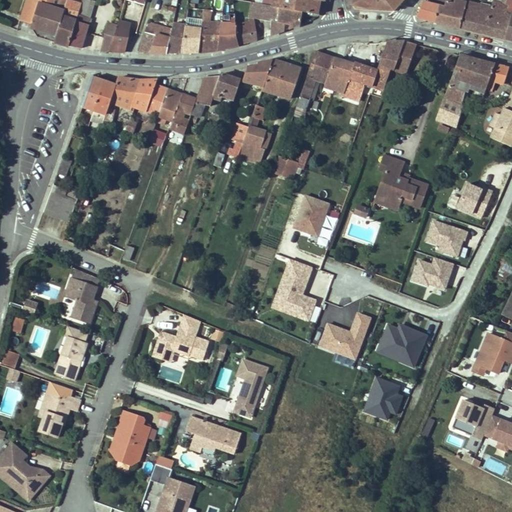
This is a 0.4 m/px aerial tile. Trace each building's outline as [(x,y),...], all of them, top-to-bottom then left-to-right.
[(68,0),(67,0),(26,0),(20,21),(21,21),(21,20),(32,23),(31,27),(56,35),(64,12),(68,0)] [(78,15),(82,4),(68,0),(64,12),(56,35),(54,42),(69,47),(76,22),(78,15)] [(94,3),(86,0),(82,0),(82,4),(78,15),(89,18),(94,3)] [(262,0),(261,4),(273,6),(272,7),(280,9),(302,12),(317,15),(319,1),(312,0),(262,0)] [(353,0),(352,5),(353,7),(394,10),(403,0),(353,0)] [(425,0),(423,2),(439,6),(435,21),(460,28),(466,3),(465,3),(455,0),(425,0)] [(466,3),(460,28),(505,39),(511,15),(507,13),(509,6),(505,5),(507,0),(501,0),(500,3),(493,1),(491,9),(466,2),(465,3),(466,3)] [(423,2),(417,17),(435,21),(439,6),(423,2)] [(261,4),(256,3),(253,18),(271,21),(270,35),(284,30),(285,23),(280,22),(277,21),(280,9),(272,7),(273,6),(261,4)] [(302,12),(280,9),(277,21),(280,22),(285,23),(290,24),(289,29),(300,25),(302,12)] [(212,11),(203,10),(201,30),(199,52),(217,51),(221,24),(212,24),(212,11)] [(89,18),(78,15),(76,22),(69,47),(82,48),(91,19),(89,18)] [(221,24),(217,51),(236,46),(235,27),(235,24),(230,24),(231,17),(222,17),(221,24)] [(254,19),(235,24),(235,27),(249,23),(250,32),(256,31),(254,19)] [(131,24),(120,22),(118,27),(115,37),(113,37),(110,51),(115,52),(117,47),(126,49),(131,24)] [(235,27),(236,46),(257,39),(256,31),(250,32),(249,23),(235,27)] [(140,53),(167,54),(172,31),(151,24),(146,27),(139,52),(140,53)] [(172,31),(167,54),(182,53),(185,27),(185,26),(174,24),(172,31)] [(115,37),(118,27),(110,25),(102,50),(110,51),(113,37),(115,37)] [(185,27),(182,53),(199,52),(201,30),(185,27)] [(379,65),(391,69),(393,70),(404,41),(387,41),(379,65)] [(406,41),(404,41),(393,70),(405,74),(416,45),(406,41)] [(320,83),(325,85),(335,58),(315,51),(300,97),(314,101),(320,83)] [(503,85),(509,68),(460,55),(444,99),(462,105),(465,92),(468,93),(469,90),(484,95),(485,90),(492,92),(495,83),(503,85)] [(344,61),(335,58),(325,85),(324,88),(334,91),(344,61)] [(247,67),(242,83),(263,88),(273,60),(257,64),(257,66),(247,67)] [(263,88),(262,90),(264,91),(262,99),(271,101),(274,94),(290,99),(301,69),(273,60),(263,88)] [(365,86),(371,88),(377,70),(354,62),(354,63),(344,61),(334,91),(342,94),(340,100),(358,106),(365,86)] [(383,92),(391,69),(379,65),(377,70),(371,88),(383,92)] [(196,98),(190,114),(201,119),(206,105),(210,106),(213,99),(220,102),(222,98),(233,102),(241,80),(221,74),(220,76),(204,77),(196,98)] [(104,81),(93,77),(82,108),(94,112),(104,81)] [(118,77),(115,84),(109,103),(130,111),(132,108),(141,80),(118,77)] [(157,79),(141,80),(132,108),(158,117),(168,89),(156,84),(157,79)] [(104,81),(94,112),(105,116),(108,107),(109,103),(115,84),(104,81)] [(168,89),(158,117),(158,118),(172,123),(182,94),(168,89)] [(511,89),(501,115),(496,128),(491,138),(511,147),(511,145),(511,89)] [(172,123),(169,129),(184,136),(189,120),(184,118),(185,114),(190,116),(190,114),(196,98),(182,94),(172,123)] [(309,100),(300,97),(293,116),(303,120),(309,100)] [(455,128),(464,105),(462,105),(444,99),(436,120),(455,128)] [(257,106),(250,125),(256,127),(259,120),(263,121),(266,109),(257,106)] [(108,107),(105,116),(103,120),(112,123),(116,110),(108,107)] [(105,116),(94,112),(90,121),(102,125),(103,120),(105,116)] [(496,128),(501,115),(496,113),(490,126),(496,128)] [(137,123),(130,120),(126,133),(133,135),(137,123)] [(243,144),(249,127),(236,123),(230,139),(243,144)] [(249,127),(243,144),(242,145),(260,150),(260,149),(266,150),(272,134),(266,132),(267,130),(256,127),(250,125),(249,127)] [(155,127),(146,148),(151,150),(152,146),(161,149),(168,131),(155,127)] [(242,145),(239,155),(257,161),(261,150),(260,150),(242,145)] [(299,164),(295,173),(300,174),(302,168),(303,169),(309,152),(304,150),(301,157),(299,164)] [(223,158),(217,156),(214,162),(220,164),(223,158)] [(390,158),(384,156),(379,170),(385,172),(390,158)] [(295,173),(299,164),(294,162),(279,157),(273,173),(293,179),(295,173)] [(66,175),(72,161),(63,158),(58,172),(66,175)] [(385,172),(378,194),(386,196),(384,200),(398,205),(399,201),(419,208),(427,185),(407,178),(406,181),(396,177),(398,172),(402,162),(390,158),(385,172)] [(66,190),(64,196),(57,217),(69,222),(80,192),(70,189),(73,180),(79,183),(84,169),(75,166),(66,190)] [(408,176),(398,172),(396,177),(406,181),(407,178),(408,176)] [(106,183),(93,178),(90,185),(104,190),(106,183)] [(43,213),(57,217),(64,196),(66,190),(54,184),(43,213)] [(467,186),(456,209),(480,220),(491,197),(476,190),(467,186)] [(476,190),(491,197),(492,195),(477,187),(476,190)] [(378,194),(374,203),(396,210),(398,205),(384,200),(386,196),(378,194)] [(305,196),(294,228),(318,236),(329,204),(305,196)] [(360,206),(356,215),(365,218),(369,209),(360,206)] [(468,233),(434,221),(427,241),(441,246),(440,251),(457,257),(463,240),(465,241),(468,233)] [(127,245),(123,258),(129,261),(134,248),(127,245)] [(511,257),(502,252),(492,275),(505,281),(509,272),(511,273),(511,257)] [(444,289),(453,263),(434,257),(432,265),(418,260),(411,280),(427,286),(428,284),(444,289)] [(287,267),(309,275),(312,267),(290,259),(287,267)] [(304,290),(309,275),(287,267),(280,286),(283,287),(284,288),(280,298),(283,304),(293,308),(291,313),(308,320),(315,300),(299,294),(301,289),(304,290)] [(100,279),(75,268),(71,277),(97,287),(100,279)] [(505,281),(492,275),(490,279),(503,285),(505,281)] [(71,318),(89,324),(98,301),(93,299),(97,287),(71,277),(65,296),(77,301),(71,318)] [(291,313),(293,308),(283,304),(280,298),(284,288),(283,287),(280,286),(273,307),(291,313)] [(511,292),(502,315),(511,320),(511,292)] [(22,310),(35,314),(38,303),(26,299),(22,310)] [(243,314),(251,317),(255,308),(247,305),(243,314)] [(184,314),(181,324),(198,329),(201,322),(184,314)] [(355,359),(370,318),(357,314),(350,333),(327,324),(319,346),(335,352),(354,359),(355,359)] [(11,331),(21,333),(25,320),(15,317),(11,331)] [(181,351),(182,353),(203,360),(209,342),(196,337),(198,329),(181,324),(176,337),(161,332),(153,355),(163,359),(165,353),(171,356),(173,348),(181,351)] [(414,367),(427,335),(400,324),(398,329),(389,325),(377,351),(414,367)] [(85,343),(89,334),(69,327),(65,336),(68,337),(55,375),(75,381),(88,344),(85,343)] [(213,329),(211,340),(222,342),(224,331),(213,329)] [(511,357),(511,333),(506,331),(502,339),(488,333),(475,364),(485,368),(498,373),(503,360),(506,355),(511,357)] [(223,362),(228,345),(222,343),(216,360),(223,362)] [(7,350),(2,364),(15,369),(20,354),(7,350)] [(335,352),(332,361),(350,368),(354,359),(335,352)] [(511,357),(506,355),(503,360),(511,363),(511,357)] [(233,411),(250,417),(268,368),(243,359),(237,376),(245,379),(233,411)] [(485,368),(475,364),(473,371),(483,375),(485,368)] [(15,382),(19,372),(11,369),(7,379),(15,382)] [(399,387),(377,378),(365,411),(387,419),(390,412),(396,394),(399,387)] [(44,417),(52,394),(47,392),(39,415),(44,417)] [(77,411),(81,401),(67,396),(66,399),(52,394),(44,417),(39,431),(58,437),(63,424),(60,423),(62,418),(66,419),(70,408),(77,411)] [(212,397),(206,394),(204,400),(210,403),(212,397)] [(402,397),(396,394),(390,412),(396,414),(402,397)] [(492,416),(495,410),(484,405),(483,408),(464,400),(450,432),(480,444),(485,434),(492,416)] [(147,438),(151,428),(143,425),(146,418),(124,410),(117,432),(122,433),(119,442),(114,440),(110,450),(119,454),(117,461),(120,462),(128,465),(131,466),(133,459),(136,449),(142,451),(147,438)] [(511,446),(511,424),(492,416),(485,434),(494,438),(493,439),(499,442),(499,443),(508,447),(509,445),(511,446)] [(242,434),(191,417),(186,431),(195,434),(190,448),(201,452),(203,447),(215,451),(217,448),(235,454),(242,434)] [(158,431),(151,428),(147,438),(154,440),(158,431)] [(122,433),(117,432),(114,440),(119,442),(122,433)] [(8,482),(28,499),(49,474),(42,469),(38,474),(22,460),(26,455),(11,443),(0,455),(0,468),(8,475),(8,482)] [(139,461),(142,451),(136,449),(133,459),(131,466),(139,461)] [(110,450),(117,461),(119,454),(110,450)] [(463,460),(472,464),(474,458),(471,456),(472,455),(467,452),(463,460)] [(156,464),(163,467),(166,458),(158,455),(156,464)] [(174,461),(166,458),(163,467),(171,469),(174,461)] [(481,461),(475,458),(472,464),(478,467),(481,461)] [(126,471),(128,465),(120,462),(118,468),(126,471)] [(156,464),(150,480),(166,486),(156,511),(184,511),(193,488),(169,479),(172,470),(171,469),(163,467),(156,464)] [(8,475),(0,468),(0,475),(8,482),(8,475)]
